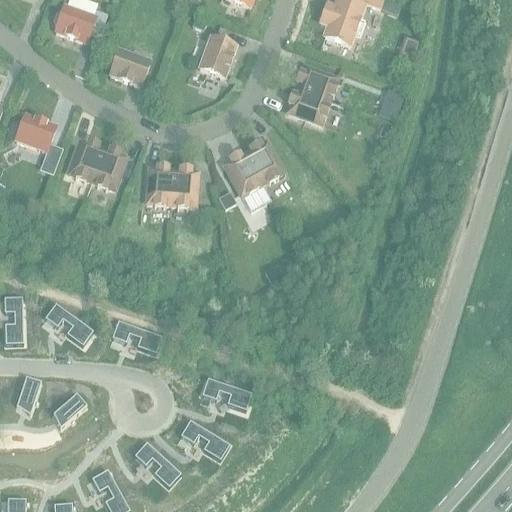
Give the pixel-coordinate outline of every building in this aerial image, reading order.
[(107,19),(95,14),(97,8),(75,0),(68,0),(62,18),(59,16),(55,18),(53,25),(54,28),(58,30),(55,36),(86,47),(93,29),(102,33),(107,19)] [(199,0),(188,0),(187,6),(197,9),(200,0),(199,0)] [(225,0),(225,2),(250,12),(253,0),(225,0)] [(384,1),(382,0),(357,0),(356,4),(357,4),(356,8),(339,1),(335,12),(326,9),(320,27),(328,30),(324,41),(349,51),(354,37),(360,39),(365,26),(359,24),(365,7),(380,13),(380,12),(383,2),(384,1)] [(124,2),(123,10),(131,11),(133,3),(124,2)] [(383,2),(380,12),(393,16),(396,7),(383,2)] [(191,29),(204,33),(207,24),(195,19),(191,29)] [(210,41),(199,72),(224,81),(235,51),(210,41)] [(119,55),(109,80),(140,91),(148,65),(119,55)] [(296,94),(328,105),(330,100),(333,100),(337,91),(334,90),(337,83),(304,71),(302,78),(299,77),(295,87),(298,88),(296,94)] [(389,92),(385,104),(400,109),(404,98),(389,92)] [(326,111),(328,105),(296,94),(294,99),(291,99),(287,108),(290,109),(287,116),(320,128),(323,121),(325,122),(329,112),(326,111)] [(25,120),(16,145),(46,156),(43,166),(56,170),(63,152),(50,147),(56,131),(25,120)] [(382,128),(378,140),(390,144),(394,133),(382,128)] [(91,186),(103,154),(97,151),(98,149),(88,145),(87,148),(80,145),(68,178),(75,180),(74,183),(84,186),(85,184),(91,186)] [(245,158),(262,188),(267,185),(269,188),(278,182),(276,180),(283,177),(266,146),(260,150),(258,147),(249,152),(251,155),(245,158)] [(103,154),(91,186),(97,188),(96,191),(106,194),(107,192),(114,194),(126,162),(119,159),(120,157),(110,153),(109,156),(103,154)] [(231,166),(224,169),(241,200),(246,209),(267,198),(262,188),(245,158),(240,160),(239,158),(229,163),(231,166)] [(171,209),(173,175),(167,174),(167,172),(157,171),(157,174),(149,173),(146,208),(154,208),(154,211),(164,212),(164,209),(171,209)] [(173,175),(171,209),(177,210),(177,213),(187,213),(187,211),(195,211),(198,177),(190,176),(190,173),(180,173),(180,175),(173,175)] [(234,196),(225,200),(228,209),(238,205),(234,196)] [(295,257),(279,266),(287,281),(303,272),(295,257)] [(21,302),(3,303),(4,317),(13,317),(13,329),(4,329),(5,349),(23,348),(21,302)] [(55,308),(44,323),(56,332),(62,324),(71,331),(66,339),(82,350),(92,336),(55,308)] [(116,329),(111,342),(125,348),(128,339),(140,343),(136,351),(155,358),(161,341),(117,326),(116,329)] [(25,381),(16,410),(17,411),(18,409),(30,412),(28,418),(30,419),(40,386),(25,381)] [(207,383),(201,400),(215,405),(218,396),(229,400),(226,409),(245,415),(251,398),(207,383)] [(75,398),(52,418),(53,419),(55,417),(64,427),(59,431),(59,432),(86,410),(75,398)] [(189,425),(180,440),(192,448),(197,440),(207,446),(202,454),(219,465),(229,449),(189,425)] [(146,447),(134,460),(145,470),(151,464),(160,471),(153,478),(168,492),(180,478),(146,447)] [(127,511),(107,474),(91,483),(98,496),(106,492),(112,502),(104,507),(106,511),(127,511)] [(24,511),(25,503),(7,503),(6,511),(24,511)]
